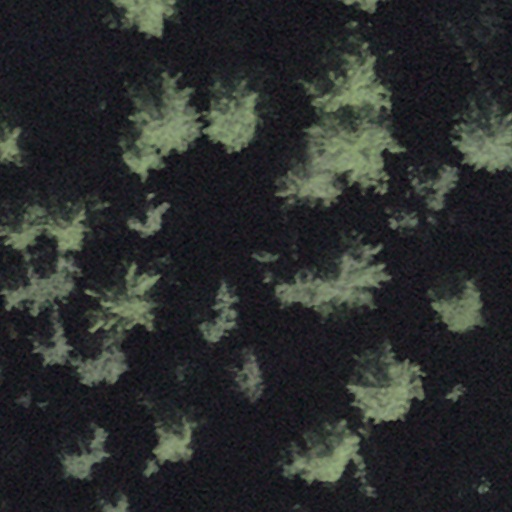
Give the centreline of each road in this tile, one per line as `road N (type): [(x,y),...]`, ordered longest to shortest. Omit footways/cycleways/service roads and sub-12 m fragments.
road 1 (track): [(511,175),(447,244),(255,390),(143,511)]
road 2 (track): [(0,57),(187,0)]
